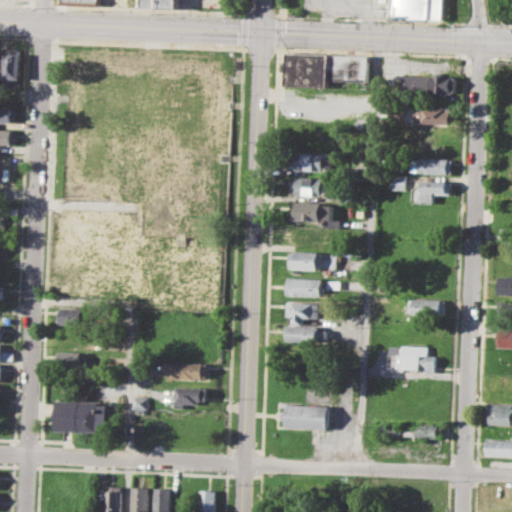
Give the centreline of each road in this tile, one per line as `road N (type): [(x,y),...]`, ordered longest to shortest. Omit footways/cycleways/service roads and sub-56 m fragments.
road 1 (secondary): [(0,20),(511,42)]
road 2 (secondary): [(262,0),(241,511)]
road 3 (residential): [(44,0),(24,511)]
road 4 (residential): [(0,455),(511,473)]
road 5 (residential): [(481,42),(463,511)]
